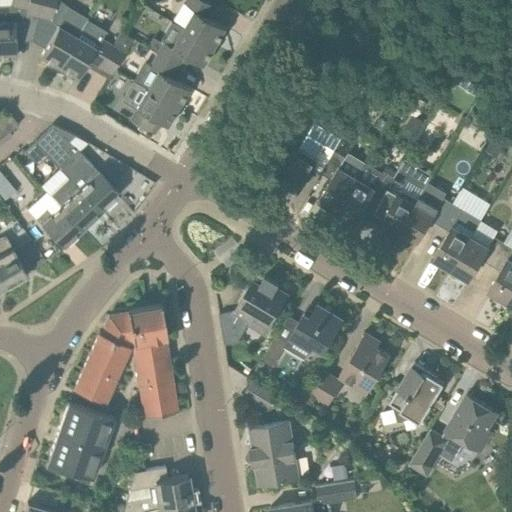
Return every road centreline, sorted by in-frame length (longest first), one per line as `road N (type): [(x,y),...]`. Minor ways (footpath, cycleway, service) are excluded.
road 1 (residential): [(511,370),(182,176)]
road 2 (residential): [(231,511),(194,287),(145,233)]
road 3 (residential): [(182,176),(291,0)]
road 4 (residential): [(0,93),(66,110),(182,176)]
road 5 (residential): [(50,359),(83,301),(145,233)]
road 6 (residential): [(0,509),(50,359)]
